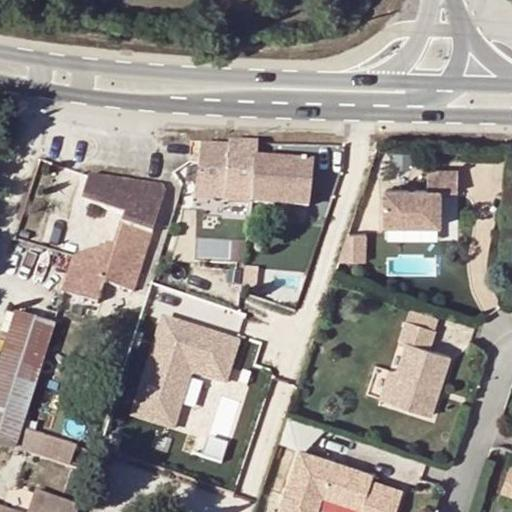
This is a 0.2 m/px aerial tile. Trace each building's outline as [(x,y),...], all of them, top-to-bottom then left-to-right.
[(254,161),(256,143),(228,143),(228,146),(202,146),(199,163),(194,197),(223,199),(223,202),(308,207),(312,164),(254,161)] [(380,187),(379,222),(434,224),(435,191),(453,191),(453,170),(423,169),(423,189),(380,187)] [(162,186),(88,176),(80,201),(122,215),(112,244),(105,242),(103,247),(73,257),(62,293),(97,304),(103,283),(132,292),(164,192),(162,186)] [(369,234),(344,233),(336,258),(368,260),(369,234)] [(255,282),(241,281),(239,303),(253,304),(255,282)] [(0,357),(14,316),(4,313),(0,326),(0,357)] [(14,314),(14,316),(0,357),(0,446),(14,451),(14,450),(70,467),(76,447),(21,429),(54,326),(14,314)] [(225,384),(237,344),(162,320),(132,417),(160,425),(167,403),(179,407),(190,373),(225,384)] [(396,340),(403,343),(393,373),(383,401),(426,415),(446,355),(425,348),(431,330),(402,320),(396,340)] [(118,371),(105,367),(99,385),(112,388),(118,371)] [(383,401),(393,373),(386,370),(376,399),(383,401)] [(179,407),(167,403),(160,425),(172,429),(179,407)] [(231,442),(212,438),(208,457),(227,461),(231,442)] [(365,472),(292,448),(270,511),(307,511),(314,493),(354,506),(372,511),(386,511),(395,489),(363,478),(365,472)] [(511,466),(506,464),(496,487),(511,493),(511,466)] [(34,493),(27,511),(78,511),(80,508),(34,493)]
